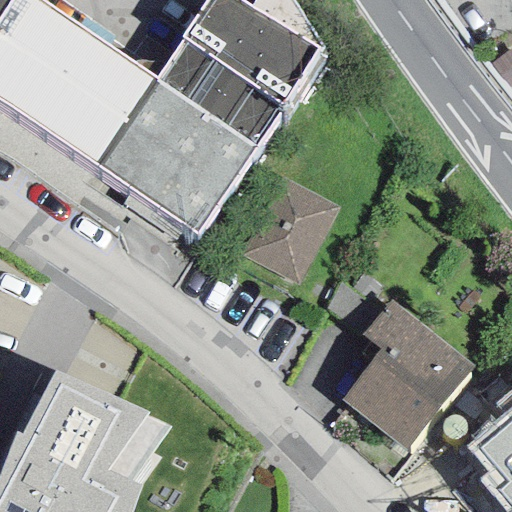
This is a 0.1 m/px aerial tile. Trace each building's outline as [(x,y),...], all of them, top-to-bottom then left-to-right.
[(0,0),(0,101),(197,234),(322,47),(292,0),(253,0),(249,7),(238,0),(205,0),(180,37),(182,39),(156,78),(38,0),(0,0)] [(337,209),(282,180),(242,254),(297,284),(337,209)] [(474,366),(391,299),(361,335),(381,351),(341,401),(406,451),(474,366)] [(20,434),(14,432),(0,470),(0,511),(131,511),(141,485),(160,459),(151,455),(168,428),(146,417),(148,413),(54,371),(20,434)] [(511,511),(511,405),(466,444),(490,473),(481,481),(507,511),(511,511)]
